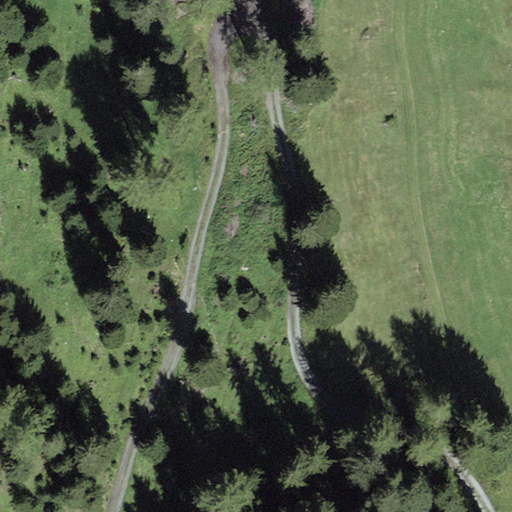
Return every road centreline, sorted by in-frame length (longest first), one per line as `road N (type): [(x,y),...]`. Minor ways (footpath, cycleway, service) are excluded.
road 1 (track): [(489,511),(453,463),(340,399),(298,349),(291,285),(298,183),(278,112),(272,44),(251,18)]
road 2 (track): [(251,18),(223,25),(224,140),(113,511)]
road 3 (track): [(399,0),(421,215),(446,325),(511,447)]
